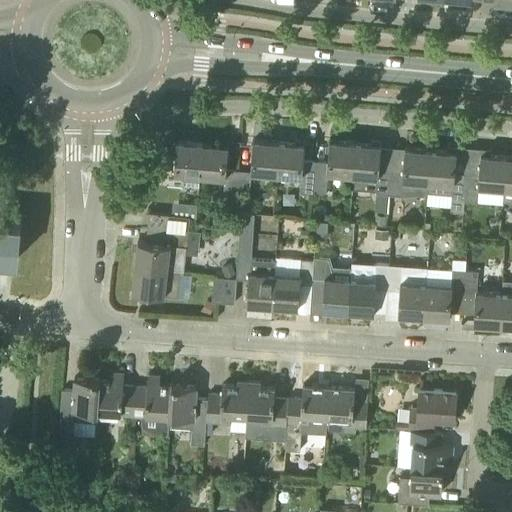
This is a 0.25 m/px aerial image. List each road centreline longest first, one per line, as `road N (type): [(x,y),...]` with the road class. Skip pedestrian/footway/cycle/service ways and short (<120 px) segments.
road 1 (residential): [(511,128),(186,108),(153,121),(132,184),(85,209)]
road 2 (residential): [(486,355),(84,328)]
road 3 (residential): [(511,27),(241,0)]
road 4 (secondary): [(511,79),(322,62)]
road 5 (secondary): [(322,62),(156,30)]
road 6 (secondary): [(153,64),(322,62)]
road 7 (residential): [(492,511),(475,467),(486,355)]
